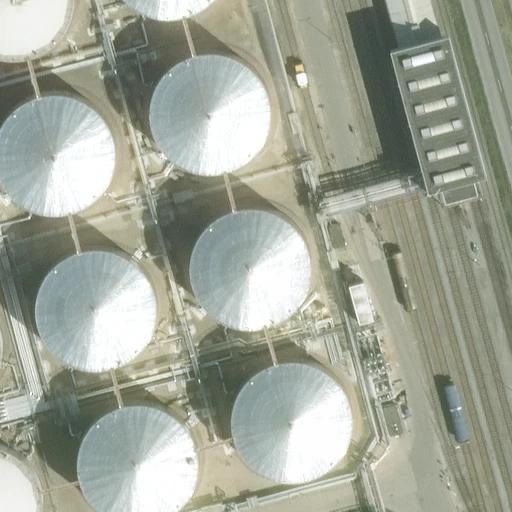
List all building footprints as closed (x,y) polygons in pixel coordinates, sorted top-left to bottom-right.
[(76,0),(0,0),(0,50),(3,52),(15,53),(27,52),(38,48),(49,43),(59,35),(67,25),(72,15),(76,3),(76,0)] [(136,0),(137,0),(144,4),(153,8),(167,10),(179,10),(189,7),(201,1),(203,0),(136,0)] [(384,0),(397,47),(390,48),(428,190),(438,187),(441,187),(445,202),(455,199),(473,194),(478,192),(473,178),(478,176),(486,174),(448,33),(441,34),(431,0),(384,0)] [(269,106),(269,105),(268,93),(265,82),(259,71),(252,63),(247,59),(241,54),(230,48),(220,46),(209,44),(197,46),(187,48),(176,54),(170,59),(165,63),(159,71),(153,82),(149,94),(148,106),(149,116),(153,128),(159,138),(165,147),(173,154),(184,160),(191,162),(197,164),(208,165),(218,164),(229,161),(240,156),(250,149),(257,141),(264,129),(267,118),(269,106)] [(117,147),(117,146),(116,134),(113,123),(108,113),(100,104),(91,95),(80,89),(74,87),(67,85),(57,84),(43,85),(31,88),(22,93),(12,101),(4,109),(0,116),(0,176),(1,180),(9,189),(19,198),(29,204),(35,206),(44,208),(52,209),(65,208),(78,204),(87,200),(97,192),(105,183),(111,173),(116,160),(117,147)] [(313,262),(313,261),(312,249),(308,237),(302,226),(298,220),(293,215),(284,207),(273,202),(262,198),(248,197),(236,198),(223,203),(212,209),(202,217),(194,228),(190,238),(186,250),(185,262),(187,274),(190,285),(196,296),(203,305),(212,312),(222,319),(231,322),(238,324),(247,324),(260,324),(271,321),(282,315),(287,312),(293,307),(302,296),(308,285),(311,274),(313,262)] [(158,304),(158,303),(157,290),(153,280),(150,273),(147,267),(140,259),(130,251),(121,246),(111,243),(99,241),(88,242),(75,245),(64,250),(54,258),(46,266),(40,277),(36,288),(34,302),(35,312),(38,323),(42,333),(50,344),(59,352),(70,359),(81,363),(94,365),(107,364),(114,362),(120,360),(131,354),(138,348),(146,339),(153,328),(156,317),(158,304)] [(380,342),(363,346),(370,374),(389,371),(380,342)] [(351,414),(351,413),(350,401),(346,389),(341,380),(333,370),(325,363),(315,357),(302,353),(291,352),(278,353),(265,357),(255,363),(248,369),(240,378),(234,389),(231,399),(229,412),(230,422),(232,433),(237,442),(245,454),(253,461),(263,468),(272,471),(280,473),(288,474),(301,473),(311,470),(322,465),(332,457),(340,448),(346,438),(350,427),(351,414)] [(200,459),(200,458),(199,448),(196,435),(190,423),(182,414),(173,406),(163,400),(157,398),(149,396),(139,395),(126,396),(114,399),(104,404),(94,412),(89,417),(85,423),(79,434),(76,446),(74,456),(75,468),(79,480),(85,493),(92,501),(101,509),(106,511),(168,511),(170,511),(181,503),(189,493),(195,482),(198,472),(200,459)] [(397,408),(383,412),(391,439),(404,436),(397,408)] [(44,498),(44,497),(43,485),(40,474),(34,464),(27,455),(16,446),(7,441),(0,438),(0,511),(41,511),(43,509),(44,498)] [(396,511),(393,502),(364,511),(396,511)]
